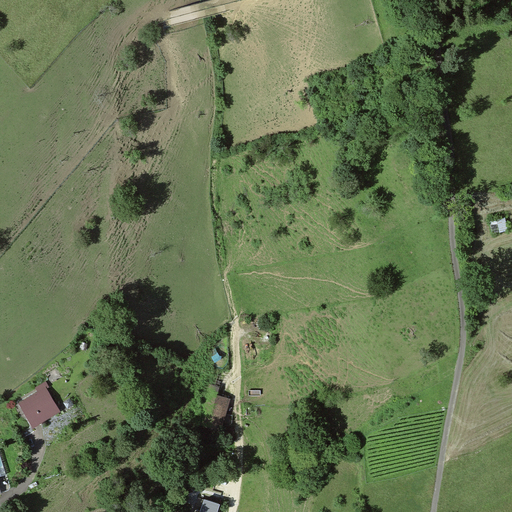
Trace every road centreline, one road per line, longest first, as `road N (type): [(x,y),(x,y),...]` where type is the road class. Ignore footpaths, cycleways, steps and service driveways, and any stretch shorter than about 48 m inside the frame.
road 1 (track): [(431,0),(450,130),(465,350),(433,511)]
road 2 (residential): [(234,329),(239,459),(232,511)]
